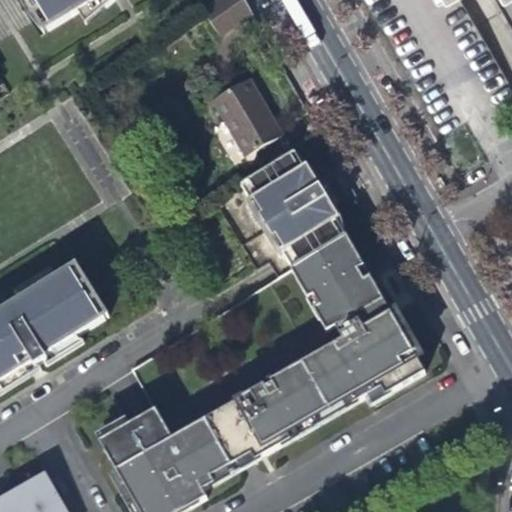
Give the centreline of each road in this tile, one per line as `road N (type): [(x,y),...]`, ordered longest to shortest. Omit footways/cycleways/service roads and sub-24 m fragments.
road 1 (residential): [(255,511),(507,366)]
road 2 (secondary): [(297,0),(432,236)]
road 3 (residential): [(255,285),(38,416)]
road 4 (residential): [(400,0),(511,190)]
road 5 (secondary): [(432,236),(507,366)]
